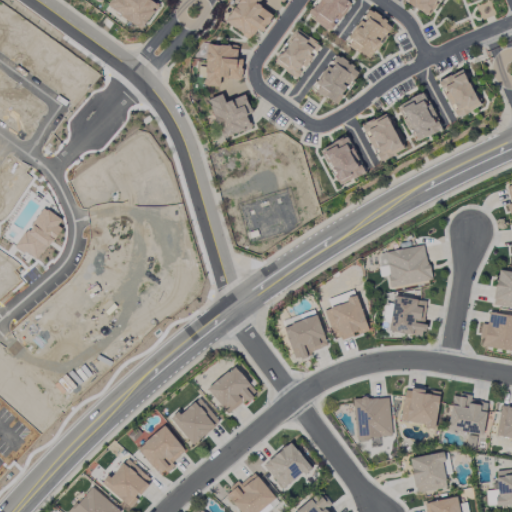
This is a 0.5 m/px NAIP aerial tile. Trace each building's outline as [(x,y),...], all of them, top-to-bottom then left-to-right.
[(110,0),(106,6),(140,30),(158,6),(150,0),(110,0)] [(279,0),(283,2),(284,0),(240,0),(226,24),(250,39),(256,28),(262,32),(273,15),(257,5),(259,0),(279,0)] [(318,0),(307,16),(331,32),(353,0),(318,0)] [(405,0),(404,2),(428,16),(436,0),(405,0)] [(345,44),(370,60),(392,25),(367,9),(345,44)] [(300,79),(319,43),(293,30),(274,66),(300,79)] [(219,87),(219,78),(241,80),(242,59),(237,59),(238,46),(206,44),(204,86),(219,87)] [(360,72),(337,55),(312,88),(335,105),(360,72)] [(480,106),(461,70),(437,82),(456,118),(480,106)] [(414,142),(441,130),(423,92),(397,105),(414,142)] [(224,102),(222,95),(208,99),(221,138),(250,129),(246,115),(251,114),(245,95),(224,102)] [(403,150),(384,114),(361,126),(379,162),(403,150)] [(363,175),(348,137),(323,147),(338,185),(363,175)] [(430,281),(425,246),(385,251),(390,287),(430,281)] [(511,272),(497,270),(493,306),(511,307),(511,272)] [(427,301),(394,296),(388,331),(422,337),(427,301)] [(368,330),(356,298),(325,309),(336,341),(368,330)] [(511,351),(511,315),(488,313),(487,325),(482,324),(479,348),(511,351)] [(282,327),(294,359),(327,348),(316,315),(282,327)] [(207,386),(225,415),(255,396),(237,367),(207,386)] [(439,393),(423,391),(404,388),(399,422),(435,427),(439,393)] [(488,403),(470,400),(471,397),(453,394),(447,430),(482,436),(488,403)] [(219,421),(197,397),(171,421),(193,445),(219,421)] [(389,398),(354,399),(356,439),(391,437),(389,398)] [(186,453),(164,426),(136,448),(159,476),(186,453)] [(282,490),(310,468),(290,442),(262,465),(282,490)] [(410,457),(414,493),(446,489),(442,453),(410,457)] [(152,481),(126,458),(102,484),(128,508),(152,481)] [(511,469),(494,471),(496,490),(485,491),(487,507),(511,505),(511,469)] [(240,511),(258,511),(275,497),(253,473),(241,484),(238,481),(224,494),(240,511)]
